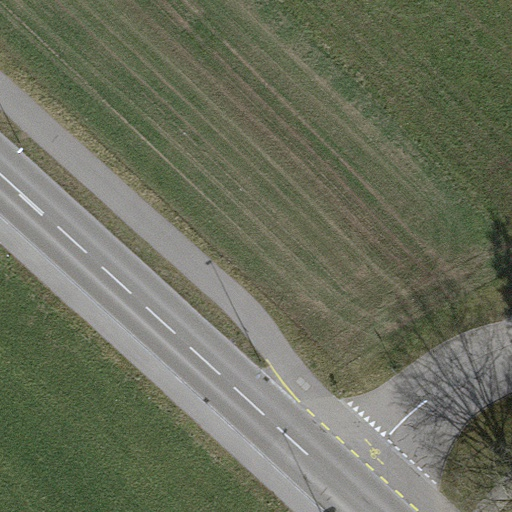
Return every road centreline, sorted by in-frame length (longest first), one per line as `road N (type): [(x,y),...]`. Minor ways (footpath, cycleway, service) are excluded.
road 1 (tertiary): [(0,174),(336,478)]
road 2 (residential): [(511,355),(457,378),(336,478)]
